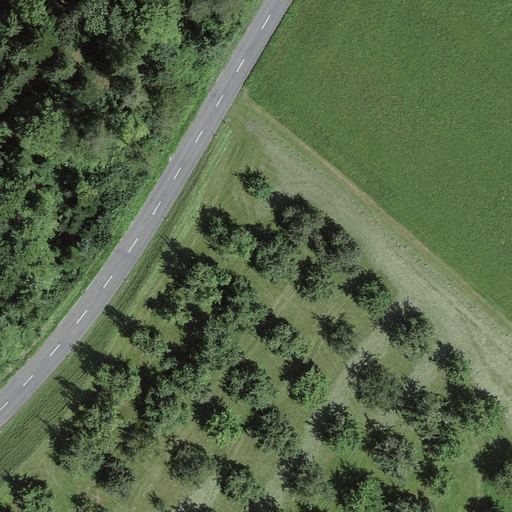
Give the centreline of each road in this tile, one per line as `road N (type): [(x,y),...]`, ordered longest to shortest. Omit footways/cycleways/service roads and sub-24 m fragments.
road 1 (tertiary): [(280,0),(131,251),(0,412)]
road 2 (track): [(511,324),(322,171),(232,81)]
